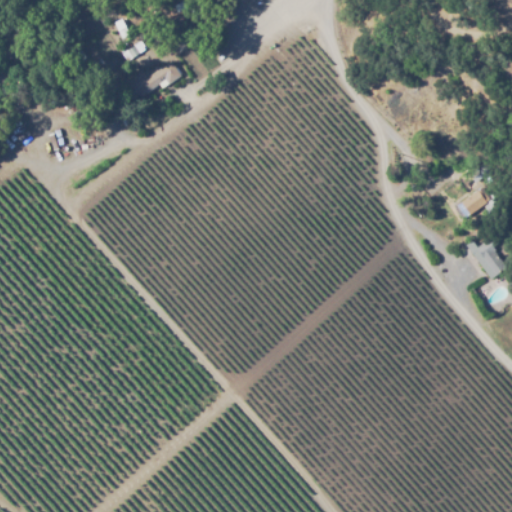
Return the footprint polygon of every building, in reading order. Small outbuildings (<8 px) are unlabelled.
[(118,19),(125,34),(118,38),(111,22),(118,19)] [(118,54),(138,41),(144,49),(124,62),(118,54)] [(132,102),(119,83),(141,68),(147,76),(171,60),(181,75),(162,88),(159,83),(132,102)] [(476,181),(471,173),(485,164),(490,172),(476,181)] [(466,218),(456,205),(480,185),(490,198),(466,218)] [(491,279),(464,243),(487,225),(499,241),(493,246),(508,266),(491,279)]
